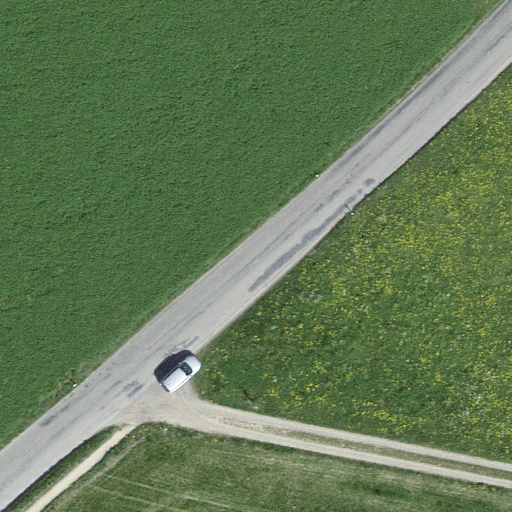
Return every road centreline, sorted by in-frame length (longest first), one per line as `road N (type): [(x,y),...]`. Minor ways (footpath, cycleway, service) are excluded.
road 1 (unclassified): [(511,28),(380,159),(96,397),(0,489)]
road 2 (track): [(147,406),(511,477)]
